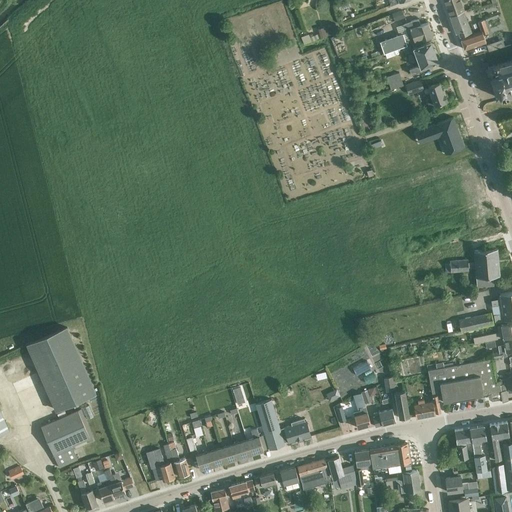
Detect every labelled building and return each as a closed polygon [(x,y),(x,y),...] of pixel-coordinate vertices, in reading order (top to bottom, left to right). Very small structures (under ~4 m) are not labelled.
[(348,0),(345,0),(338,3),(341,10),(351,6),(348,0)] [(385,0),(383,0),(374,3),(376,9),(387,5),(385,0)] [(461,0),(444,0),(448,8),(450,16),(467,10),(466,7),(464,8),(461,0)] [(321,7),(311,7),(311,27),(321,27),(321,7)] [(467,10),(450,16),(452,20),(456,32),(458,31),(460,35),(460,36),(472,32),(466,13),(468,12),(467,10)] [(404,18),(401,11),(393,14),(395,21),(404,18)] [(381,41),(380,41),(384,54),(385,53),(434,36),(429,22),(421,25),(419,18),(404,23),(409,36),(405,37),(404,33),(381,41)] [(461,38),(462,38),(463,40),(462,40),(465,49),(487,41),(484,33),(489,32),(485,19),(479,21),(482,30),(461,38)] [(324,27),(316,30),(317,33),(319,38),(326,35),(324,27)] [(308,34),(301,36),(304,44),(311,41),(319,38),(317,33),(309,36),(308,34)] [(505,45),(502,38),(486,44),(489,51),(505,45)] [(433,63),(439,61),(431,41),(415,48),(421,65),(410,69),(412,74),(421,71),(423,68),(425,69),(428,69),(429,66),(431,67),(434,66),(433,63)] [(379,50),(367,54),(369,59),(381,55),(379,50)] [(486,70),(487,71),(488,73),(487,74),(488,75),(489,74),(491,75),(492,78),(490,78),(491,79),(491,80),(493,79),(495,86),(493,86),(493,88),(493,89),(495,88),(495,89),(495,90),(496,89),(497,91),(500,89),(503,96),(503,97),(501,97),(502,98),(503,98),(503,100),(504,100),(504,99),(508,97),(508,98),(509,98),(509,97),(511,96),(511,60),(509,61),(509,60),(508,60),(508,62),(499,64),(499,63),(498,63),(499,64),(495,65),(494,64),(493,64),(494,66),(490,67),(489,65),(489,67),(487,70),(486,69),(486,70)] [(392,89),(404,85),(400,72),(388,76),(392,89)] [(410,93),(424,89),(421,80),(407,85),(410,93)] [(430,86),(433,97),(428,99),(430,106),(448,100),(444,88),(442,89),(440,82),(430,86)] [(425,127),(415,131),(418,140),(438,133),(439,136),(446,154),(450,152),(455,150),(465,146),(461,137),(458,130),(454,117),(441,122),(425,127)] [(497,248),(474,249),(475,262),(475,267),(477,286),(494,285),(493,277),(500,276),(497,248)] [(450,263),(444,263),(445,271),(468,269),(467,268),(467,262),(467,259),(450,260),(450,263)] [(500,299),(492,300),(494,314),(496,322),(497,322),(511,318),(511,291),(499,293),(500,299)] [(491,312),(459,320),(461,331),(494,324),(492,315),(491,312)] [(504,338),(511,336),(511,322),(497,325),(498,332),(484,334),(473,336),(475,344),(504,338)] [(56,409),(98,394),(69,329),(28,346),(56,409)] [(499,352),(493,353),(494,358),(507,355),(506,352),(511,350),(511,336),(504,338),(505,344),(498,345),(498,346),(499,352)] [(444,402),(490,394),(490,398),(493,399),(502,398),(503,401),(501,385),(500,381),(496,382),(492,359),(457,365),(444,367),(443,367),(428,370),(433,394),(442,392),(444,402)] [(387,391),(395,390),(392,376),(384,378),(387,391)] [(374,388),(376,394),(384,392),(382,385),(374,388)] [(241,387),(233,389),(237,404),(245,402),(241,387)] [(361,393),(365,403),(371,401),(367,390),(361,393)] [(399,417),(409,416),(405,390),(395,392),(399,417)] [(256,404),(270,449),(285,444),(284,442),(288,441),(289,443),(297,440),(298,441),(298,440),(301,439),(302,440),(302,439),(311,436),(306,421),(305,421),(304,419),(291,423),(291,425),(280,429),(271,399),(256,404)] [(358,400),(360,407),(359,407),(360,410),(353,412),(358,428),(371,424),(367,412),(365,406),(363,399),(358,400)] [(419,404),(414,405),(416,417),(436,413),(434,403),(434,402),(425,403),(424,399),(418,400),(419,404)] [(336,408),(340,422),(346,420),(342,406),(336,408)] [(0,407),(0,433),(10,429),(0,407)] [(376,416),(373,417),(376,427),(396,421),(392,408),(375,413),(376,416)] [(78,412),(42,425),(53,454),(58,468),(76,462),(71,447),(89,440),(92,439),(81,410),(78,412)] [(151,412),(146,420),(156,425),(160,417),(151,412)] [(199,420),(192,422),(194,427),(196,435),(203,433),(200,425),(199,420)] [(337,421),(321,424),(322,430),(338,428),(337,421)] [(496,460),(502,459),(499,439),(510,437),(507,421),(490,424),(496,460)] [(471,427),(470,427),(472,440),(473,449),(478,479),(492,477),(491,469),(487,469),(485,455),(483,455),(482,451),(479,452),(478,444),(482,444),(481,440),(487,439),(484,425),(483,425),(477,426),(476,426),(471,427)] [(458,429),(455,430),(459,456),(460,459),(468,458),(466,446),(466,441),(472,440),(470,427),(458,429)] [(254,437),(246,439),(251,454),(264,450),(260,435),(257,428),(251,430),(254,437)] [(190,450),(197,448),(193,437),(187,438),(190,450)] [(251,454),(246,439),(234,443),(238,458),(251,454)] [(174,441),(168,443),(172,456),(178,476),(190,473),(185,458),(179,460),(174,441)] [(403,467),(411,465),(407,442),(370,449),(374,474),(383,473),(403,467)] [(498,465),(493,467),(496,493),(511,489),(511,442),(503,444),(505,456),(506,464),(498,465)] [(167,457),(172,456),(168,443),(163,445),(167,457)] [(234,443),(221,447),(226,462),(238,458),(234,443)] [(221,447),(209,451),(213,466),(226,462),(221,447)] [(171,462),(165,463),(162,456),(160,448),(155,450),(148,452),(152,467),(159,465),(164,481),(175,477),(171,462)] [(368,449),(355,451),(356,456),(358,469),(356,469),(358,485),(363,484),(361,472),(361,470),(371,469),(369,456),(368,449)] [(120,451),(114,454),(116,461),(123,458),(120,451)] [(213,466),(209,451),(196,455),(201,470),(213,466)] [(110,465),(116,463),(114,456),(108,458),(110,465)] [(353,464),(345,466),(346,472),(343,472),(339,456),(338,456),(328,459),(333,477),(338,475),(341,489),(356,484),(353,464)] [(325,458),(297,466),(302,481),(304,489),(305,489),(307,495),(315,492),(314,486),(331,481),(329,472),(325,458)] [(102,468),(100,460),(93,462),(96,470),(102,468)] [(20,465),(9,470),(13,478),(24,473),(20,465)] [(411,467),(411,465),(403,467),(383,473),(385,472),(386,479),(397,478),(400,480),(401,493),(420,490),(417,469),(412,470),(411,467)] [(299,480),(295,466),(275,472),(278,481),(283,480),(284,484),(299,480)] [(105,470),(115,498),(126,494),(124,489),(134,485),(131,475),(121,479),(121,480),(116,482),(113,474),(112,474),(110,468),(105,470)] [(115,498),(105,470),(104,470),(108,479),(97,482),(99,488),(103,501),(115,498)] [(89,483),(94,481),(91,471),(85,473),(89,483)] [(264,487),(277,484),(274,473),(254,478),(256,487),(264,485),(264,487)] [(468,482),(462,482),(461,476),(446,478),(448,492),(463,490),(463,489),(465,489),(466,496),(472,496),(479,495),(478,487),(468,489),(468,482)] [(255,489),(252,479),(229,485),(233,498),(239,496),(238,493),(255,489)] [(81,493),(86,507),(97,504),(92,489),(87,491),(85,485),(83,480),(77,482),(79,487),(81,493)] [(16,485),(9,488),(12,495),(19,492),(16,485)] [(8,488),(0,491),(0,497),(1,500),(11,497),(8,488)] [(230,507),(225,488),(211,492),(212,498),(208,499),(210,506),(214,506),(216,511),(230,507)] [(299,490),(292,491),(295,503),(306,501),(304,490),(299,491),(299,490)] [(251,496),(244,498),(245,506),(253,505),(251,496)] [(509,511),(506,496),(494,498),(496,511),(509,511)] [(450,501),(450,511),(469,511),(468,498),(450,501)] [(35,499),(26,503),(29,511),(52,511),(50,506),(45,508),(41,500),(37,502),(35,499)]
